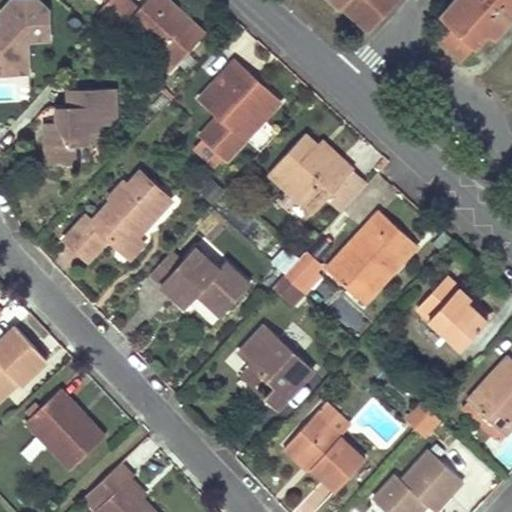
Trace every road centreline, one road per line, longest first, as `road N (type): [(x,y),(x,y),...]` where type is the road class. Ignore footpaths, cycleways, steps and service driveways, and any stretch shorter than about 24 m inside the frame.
road 1 (residential): [(0,237),(248,511)]
road 2 (residential): [(345,86),(511,240)]
road 3 (residential): [(511,147),(392,37)]
road 4 (residential): [(252,0),(345,86)]
